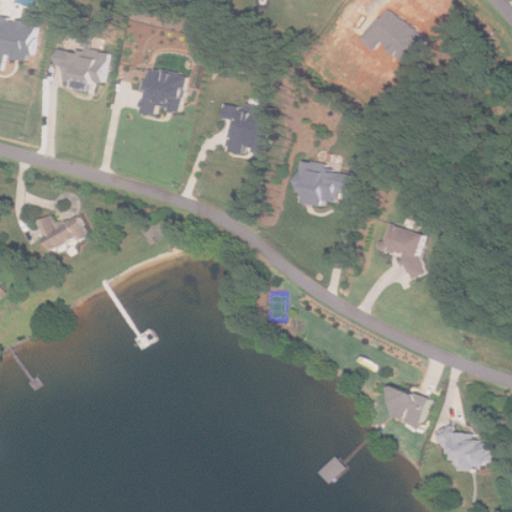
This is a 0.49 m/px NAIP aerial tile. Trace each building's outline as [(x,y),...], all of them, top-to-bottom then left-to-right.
[(0,67),(8,68),(10,55),(36,59),(41,21),(5,16),(6,7),(0,6),(0,67)] [(113,52),(63,45),(61,63),(70,64),(68,79),(81,80),(81,86),(98,88),(99,79),(109,80),(113,52)] [(185,111),(188,96),(189,96),(190,85),(189,84),(192,75),(182,73),(182,71),(167,67),(166,70),(164,69),(165,68),(159,67),(158,68),(154,67),(153,73),(151,73),(151,76),(152,79),(151,83),(145,82),(144,90),(150,91),(145,111),(156,113),(156,111),(161,112),(163,103),(174,105),(173,108),(175,111),(179,111),(180,109),(185,111)] [(234,149),(249,151),(250,144),(257,145),(256,150),(267,151),(268,142),(270,142),(271,139),(269,139),(275,107),(250,102),(249,109),(244,108),(245,105),(229,102),(227,116),(241,118),(234,149)] [(310,200),(329,204),(330,199),(340,200),(343,187),(354,189),(357,170),(307,161),(302,189),(311,191),(310,200)] [(84,216),(95,237),(84,243),(82,239),(52,253),(40,222),(41,221),(48,218),(48,219),(56,215),(61,223),(67,221),(69,224),(84,216)] [(433,232),(395,222),(388,246),(409,252),(405,267),(417,271),(417,273),(421,274),(433,232)] [(440,399),(429,429),(416,421),(417,419),(408,416),(406,402),(400,389),(405,386),(440,399)] [(485,471),(470,471),(470,467),(464,467),(462,465),(461,460),(460,460),(460,454),(457,454),(457,446),(453,449),(444,434),(459,425),(464,433),(476,433),(476,434),(481,434),(482,440),(488,440),(488,443),(494,443),(494,448),(499,449),(499,453),(501,453),(501,464),(496,464),(491,467),(485,467),(485,471)] [(342,456),(354,468),(337,485),(325,473),(342,456)]
